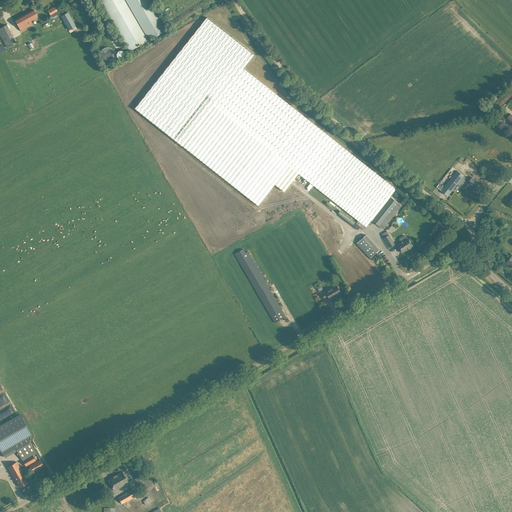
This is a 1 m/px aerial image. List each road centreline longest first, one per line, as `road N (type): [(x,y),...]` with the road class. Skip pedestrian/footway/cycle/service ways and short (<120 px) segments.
road 1 (unclassified): [(3,511),(476,239)]
road 2 (track): [(476,239),(305,97),(232,0)]
